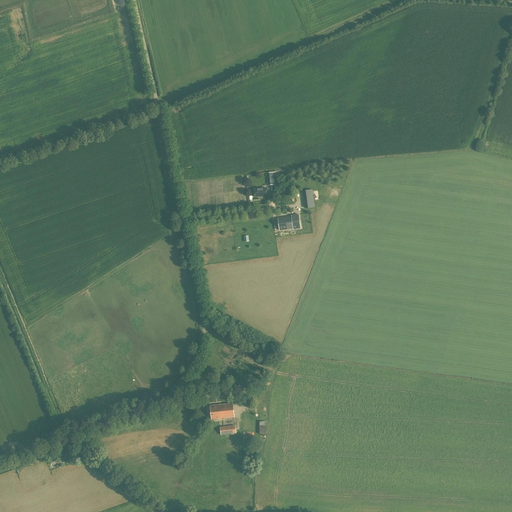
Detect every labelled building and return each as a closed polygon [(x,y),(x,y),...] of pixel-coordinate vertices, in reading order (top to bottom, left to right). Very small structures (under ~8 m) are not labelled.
[(276,172),(268,172),(268,185),(277,185),(276,172)] [(255,197),(267,196),(266,188),(254,189),(255,197)] [(304,194),(305,207),(315,206),(314,200),(313,193),(304,194)] [(292,216),(289,217),(291,229),(293,228),(293,229),(300,228),(298,215),(292,216)] [(280,230),(291,229),(289,217),(278,218),(280,230)] [(212,419),(234,417),(233,403),(210,406),(212,419)] [(221,435),(236,433),(235,425),(220,427),(221,435)]
